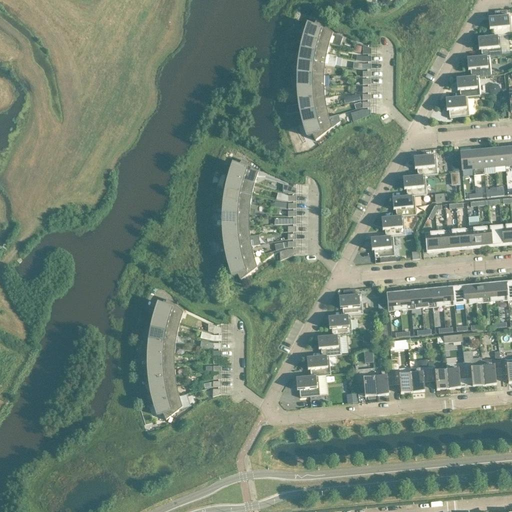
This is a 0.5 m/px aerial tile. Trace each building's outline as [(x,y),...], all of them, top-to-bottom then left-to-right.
[(488,19),(489,29),(489,31),(490,31),(492,31),(492,38),(480,39),(478,39),(480,39),(511,36),(511,30),(511,16),(507,17),(506,11),(495,12),(495,18),(491,18),(488,19)] [(307,37),(306,38),(329,45),(340,48),(343,38),(333,34),(317,21),(314,27),(311,26),(310,27),(311,27),(309,38),(307,37)] [(478,39),(479,50),(479,51),(481,51),(482,58),(467,59),(467,60),(469,59),(502,56),(500,37),(511,36),(480,39),(478,39)] [(304,50),(303,50),(327,55),(329,45),(306,38),(306,39),(307,39),(306,50),(304,50)] [(363,47),(363,55),(371,55),(371,50),(370,50),(363,47)] [(301,62),(301,63),(325,66),(327,55),(303,50),(303,51),(304,51),(304,62),(301,62)] [(467,60),(468,70),(468,71),(469,71),(470,71),(471,78),(456,80),(459,80),(491,77),(489,58),(502,57),(502,56),(469,59),(467,60)] [(300,74),(300,75),(324,76),(325,66),(301,63),(302,63),(303,74),(300,74)] [(300,87),(300,88),(324,87),(324,76),(300,75),(300,76),(301,76),(303,87),(300,87)] [(456,80),(457,90),(457,92),(458,92),(460,92),(460,98),(448,100),(445,100),(448,100),(480,97),(479,78),(491,77),(459,80),(456,80)] [(301,100),(325,98),(324,87),(300,88),(301,88),(304,99),(301,100)] [(445,100),(446,111),(446,112),(447,112),(449,112),(450,119),(470,118),(468,98),(480,97),(448,100),(445,100)] [(303,112),(303,113),(326,108),(325,98),(301,100),(301,101),(302,101),(306,111),(303,112)] [(306,124),(306,125),(329,118),(326,108),(303,113),(304,113),(308,123),(306,124)] [(351,114),(353,123),(370,116),(371,111),(362,111),(351,114)] [(329,118),(306,125),(307,125),(312,135),(309,136),(310,137),(313,136),(316,142),(340,122),(338,116),(329,118)] [(504,150),(493,151),(495,168),(505,167),(504,150)] [(482,152),(484,169),(495,168),(493,151),(482,152)] [(482,152),(471,153),(473,170),(474,176),(474,177),(485,176),(485,175),(484,169),(482,152)] [(462,171),(473,170),(471,153),(460,154),(462,171)] [(414,158),(415,169),(415,171),(415,170),(417,170),(418,177),(403,179),(405,179),(438,176),(436,156),(416,158),(414,158)] [(232,177),(232,178),(255,184),(258,174),(242,161),(239,167),(236,165),(235,166),(236,167),(235,178),(232,177)] [(460,173),(451,174),(452,186),(461,186),(460,173)] [(403,179),(404,189),(404,191),(405,191),(406,191),(407,197),(394,199),(392,199),(427,196),(425,177),(438,176),(405,179),(403,179)] [(229,189),(229,190),(252,195),(255,184),(232,178),(232,179),(232,190),(229,189)] [(283,193),(288,195),(296,195),(296,189),(283,185),(283,193)] [(227,202),(250,205),(252,195),(229,190),(229,191),(230,202),(227,202)] [(296,197),(288,197),(279,194),(277,200),(288,202),(296,202),(296,197)] [(435,203),(445,202),(444,195),(435,195),(435,203)] [(392,199),(393,210),(393,211),(396,211),(396,218),(384,219),(381,219),(384,219),(416,216),(415,197),(427,196),(392,199)] [(255,211),(250,211),(250,205),(227,202),(227,203),(229,214),(226,214),(226,215),(249,216),(255,216),(255,211)] [(432,221),(437,211),(434,207),(428,219),(432,221)] [(225,227),(249,227),(249,216),(226,215),(225,215),(226,215),(228,227),(225,227)] [(381,219),(382,230),(383,231),(385,231),(386,238),(371,239),(371,240),(373,240),(406,237),(404,218),(416,217),(416,216),(384,219),(381,219)] [(479,223),(468,224),(469,230),(471,249),(482,248),(479,224),(479,223)] [(490,223),(479,224),(482,248),(492,247),(491,228),(490,223)] [(503,246),(511,245),(511,226),(501,227),(503,246)] [(226,239),(226,240),(250,237),(249,227),(225,227),(225,228),(226,228),(229,239),(226,239)] [(501,227),(491,228),(492,247),(503,246),(501,227)] [(460,250),(471,249),(469,230),(458,231),(460,250)] [(458,231),(447,232),(449,251),(460,250),(458,231)] [(438,252),(449,251),(447,232),(437,233),(438,252)] [(428,253),(438,252),(437,233),(426,234),(428,253)] [(250,237),(226,240),(227,240),(231,251),(228,252),(260,246),(259,236),(250,237)] [(371,240),(372,250),(372,252),(374,251),(375,259),(380,259),(380,264),(395,262),(395,257),(393,238),(406,237),(373,240),(371,240)] [(231,264),(254,258),(252,248),(228,252),(228,253),(229,253),(234,263),(231,264)] [(280,262),(288,259),(295,256),(296,256),(296,250),(288,250),(280,253),(280,262)] [(419,252),(412,253),(412,261),(420,260),(419,252)] [(254,258),(231,264),(231,265),(232,265),(237,275),(234,276),(235,277),(238,276),(241,282),(257,269),(254,258)] [(506,282),(496,283),(497,302),(508,301),(506,282)] [(496,283),(485,284),(487,303),(497,302),(496,283)] [(485,284),(474,285),(476,304),(487,303),(485,284)] [(474,285),(463,286),(465,305),(476,304),(474,285)] [(463,286),(453,287),(454,306),(465,305),(463,286)] [(453,287),(442,288),(443,307),(454,306),(453,287)] [(442,288),(431,289),(433,308),(443,307),(442,288)] [(431,289),(420,290),(422,309),(433,308),(431,289)] [(420,290),(409,291),(411,310),(422,309),(420,290)] [(328,318),(328,319),(331,318),(363,315),(361,296),(354,296),(353,291),(343,292),(344,297),(341,298),(339,298),(340,309),(340,310),(341,310),(342,310),(343,317),(331,318),(328,318)] [(409,291),(399,292),(400,311),(411,310),(409,291)] [(400,311),(399,292),(387,293),(389,312),(400,311)] [(157,317),(180,324),(183,314),(167,300),(164,306),(161,305),(161,306),(160,318),(157,317)] [(328,319),(329,329),(329,330),(330,330),(332,330),(332,337),(320,338),(317,338),(317,339),(320,339),(352,336),(351,317),(363,316),(363,315),(331,318),(328,319)] [(154,329),(177,334),(180,324),(157,317),(157,318),(158,318),(157,329),(154,329)] [(213,334),(222,334),(222,329),(221,329),(208,324),(208,333),(213,334)] [(152,341),(152,342),(176,345),(177,334),(154,329),(154,330),(155,330),(154,342),(152,341)] [(213,336),(202,333),(200,339),(213,342),(222,342),(222,337),(213,336)] [(317,339),(318,349),(319,351),(321,350),(322,357),(309,359),(307,359),(309,359),(342,356),(340,337),(352,336),(320,339),(317,339)] [(461,336),(443,338),(444,345),(462,343),(461,336)] [(151,354),(175,356),(176,345),(152,342),(153,343),(154,354),(151,354)] [(464,364),(465,377),(471,377),(472,388),(484,387),(482,368),(482,359),(473,360),(473,352),(463,353),(464,364)] [(151,366),(151,367),(175,366),(175,356),(151,354),(151,355),(154,366),(151,366)] [(357,355),(360,367),(365,366),(363,354),(357,355)] [(307,359),(308,370),(308,371),(310,371),(311,378),(298,379),(296,379),(298,379),(331,376),(329,357),(342,356),(309,359),(307,359)] [(511,359),(500,361),(501,374),(507,373),(507,375),(508,384),(511,384),(511,359)] [(482,368),(484,387),(496,386),(495,375),(501,374),(500,361),(494,362),(494,367),(482,368)] [(464,364),(446,365),(447,371),(448,390),(460,389),(459,378),(465,377),(464,364)] [(151,379),(152,379),(175,377),(175,366),(151,367),(151,368),(151,367),(154,378),(151,379)] [(435,367),(428,368),(429,381),(435,380),(437,391),(448,390),(447,371),(435,372),(435,367)] [(424,381),(429,381),(428,368),(421,369),(417,369),(417,374),(411,375),(413,393),(425,392),(424,381)] [(377,397),(375,378),(374,369),(356,371),(357,388),(364,387),(365,398),(368,398),(368,401),(376,400),(375,397),(377,397)] [(410,370),(392,371),(394,384),(400,384),(400,386),(401,395),(413,393),(411,375),(410,370)] [(388,385),(394,384),(392,371),(381,372),(382,377),(375,378),(377,397),(389,396),(388,385)] [(296,379),(297,390),(297,391),(298,391),(299,391),(300,399),(320,397),(318,378),(331,377),(331,376),(298,379),(296,379)] [(153,391),(153,392),(177,387),(175,377),(152,379),(152,380),(156,391),(153,391)] [(156,403),(156,404),(179,398),(177,387),(153,392),(154,392),(159,403),(156,403)] [(213,390),(212,398),(220,396),(221,396),(221,390),(213,390)] [(179,398),(156,404),(156,405),(157,404),(162,415),(160,415),(160,417),(163,415),(166,421),(179,411),(191,407),(187,395),(179,398)] [(358,396),(347,397),(347,405),(358,404),(358,396)]
